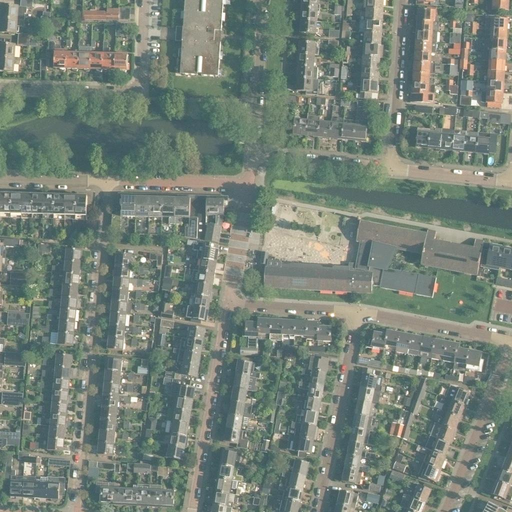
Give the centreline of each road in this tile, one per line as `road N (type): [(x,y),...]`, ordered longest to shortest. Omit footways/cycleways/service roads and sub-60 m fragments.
road 1 (residential): [(78,511),(107,181)]
road 2 (residential): [(0,85),(129,91),(138,82),(141,0)]
road 3 (residential): [(192,511),(227,304)]
road 4 (residential): [(312,511),(356,313)]
road 5 (residential): [(443,511),(511,341)]
road 6 (residential): [(392,168),(403,0)]
road 7 (residential): [(511,341),(356,313)]
road 8 (residential): [(252,154),(261,0)]
road 9 (residential): [(392,168),(252,154)]
road 10 (residential): [(246,186),(107,181)]
road 11 (residential): [(356,313),(227,304)]
road 12 (residential): [(511,180),(392,168)]
